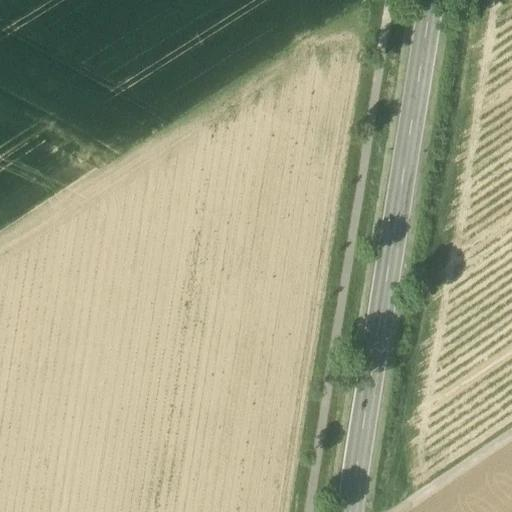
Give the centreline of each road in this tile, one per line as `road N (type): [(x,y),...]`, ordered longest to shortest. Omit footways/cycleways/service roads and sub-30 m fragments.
road 1 (secondary): [(349,511),(429,0)]
road 2 (track): [(396,511),(511,433)]
